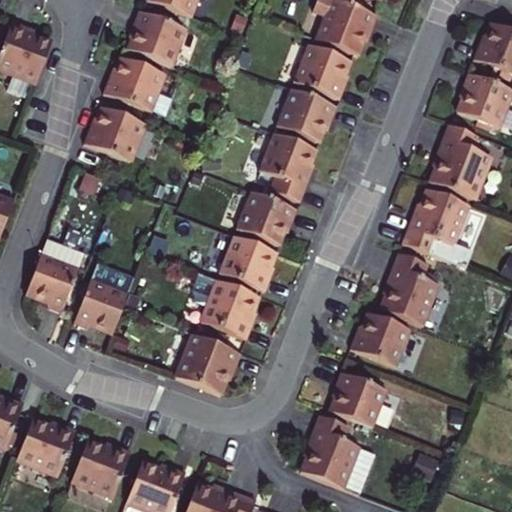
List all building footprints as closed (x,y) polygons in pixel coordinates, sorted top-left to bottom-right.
[(203,0),(146,0),(145,3),(195,22),(203,0)] [(327,22),(334,2),(328,0),(318,0),(312,16),(327,22)] [(377,38),(383,21),(334,2),(327,22),(318,43),(361,60),(366,48),(371,35),(377,38)] [(191,34),(136,13),(133,21),(130,29),(134,31),(126,52),(176,71),(191,34)] [(18,28),(10,25),(0,51),(0,76),(34,89),(51,45),(25,35),(27,31),(18,28)] [(511,34),(492,26),(482,51),(477,50),(475,56),(473,62),(511,76),(511,34)] [(306,46),(291,84),(338,102),(340,96),(343,90),(339,88),(348,63),(306,46)] [(106,88),(102,97),(152,116),(167,79),(120,62),(113,80),(109,79),(106,88)] [(458,115),(496,130),(511,93),(468,76),(461,92),(466,94),(462,105),(458,115)] [(336,110),(289,91),(273,129),(317,146),(322,133),(327,120),(331,122),(336,110)] [(152,130),(101,111),(93,132),(89,132),(86,139),(83,146),(138,167),(152,130)] [(430,185),(475,203),(492,158),(467,149),(472,137),(447,128),(438,152),(442,154),(436,170),(430,185)] [(315,153),(271,135),(256,173),(275,179),(272,187),(302,198),(306,186),(311,174),(307,172),(315,153)] [(469,208),(427,192),(424,199),(417,217),(414,215),(409,227),(402,243),(433,255),(434,253),(449,259),(469,208)] [(221,226),(277,248),(282,235),(287,223),(292,225),(296,212),(249,194),(246,200),(233,195),(221,226)] [(0,237),(14,201),(0,196),(0,237)] [(164,238),(151,238),(152,257),(165,256),(164,238)] [(274,255),(231,238),(217,275),(263,294),(266,287),(268,281),(264,280),(274,255)] [(83,258),(46,243),(41,257),(78,272),(83,258)] [(380,313),(424,330),(442,286),(418,276),(422,265),(398,256),(388,280),(392,282),(386,297),(380,313)] [(54,318),(59,320),(78,272),(41,257),(33,276),(25,297),(24,301),(51,311),(49,316),(54,318)] [(97,266),(90,284),(127,298),(134,280),(97,266)] [(203,310),(198,324),(244,342),(247,336),(249,330),(246,329),(257,299),(198,276),(191,296),(191,305),(203,310)] [(127,298),(90,284),(71,331),(84,336),(85,332),(98,336),(110,341),(122,310),(127,298)] [(142,302),(132,298),(127,309),(137,313),(142,302)] [(350,352),(392,368),(407,331),(369,316),(359,341),(355,340),(352,346),(350,352)] [(187,336),(170,378),(219,397),(231,367),(235,369),(238,363),(240,357),(187,336)] [(131,342),(118,337),(114,350),(126,355),(131,342)] [(330,414),(369,429),(383,392),(340,375),(337,383),(334,392),(338,393),(330,414)] [(0,401),(0,450),(5,452),(23,406),(15,403),(7,400),(5,404),(0,401)] [(333,487),(343,491),(359,451),(340,443),(346,428),(318,418),(313,429),(309,441),(313,443),(301,475),(333,487)] [(32,421),(15,463),(57,479),(75,433),(67,430),(59,427),(57,431),(32,421)] [(86,442),(70,484),(112,500),(130,454),(122,451),(114,448),(112,452),(86,442)] [(360,498),(376,457),(359,451),(343,491),(360,498)] [(141,464),(125,506),(140,511),(171,511),(185,476),(177,473),(161,467),(160,471),(141,464)] [(196,485),(186,511),(253,511),(256,503),(214,487),(213,491),(210,491),(196,485)]
